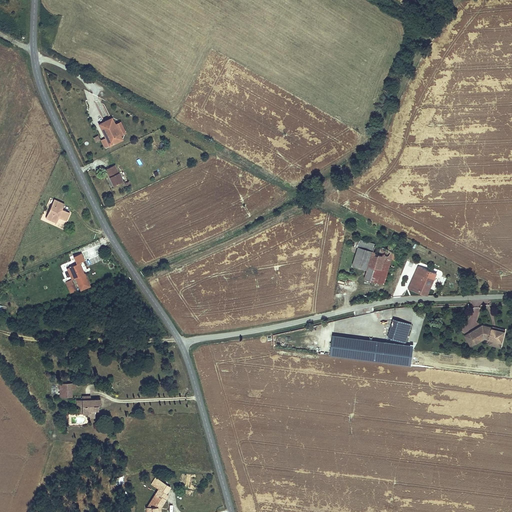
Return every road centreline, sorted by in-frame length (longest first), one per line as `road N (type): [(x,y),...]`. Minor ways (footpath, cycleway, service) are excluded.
road 1 (unclassified): [(511,297),(364,306),(180,342)]
road 2 (secondary): [(180,342),(114,243),(42,87),(33,50)]
road 3 (track): [(0,332),(180,342)]
road 4 (secondary): [(232,511),(180,342)]
